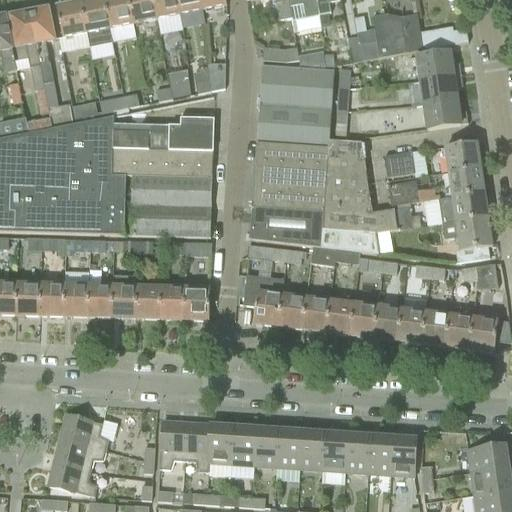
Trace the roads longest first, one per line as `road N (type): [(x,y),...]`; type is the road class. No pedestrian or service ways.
road 1 (residential): [(221,394),(242,58),(235,0)]
road 2 (tertiary): [(221,394),(511,409)]
road 3 (tertiary): [(0,377),(221,394)]
road 4 (residential): [(511,194),(481,0)]
